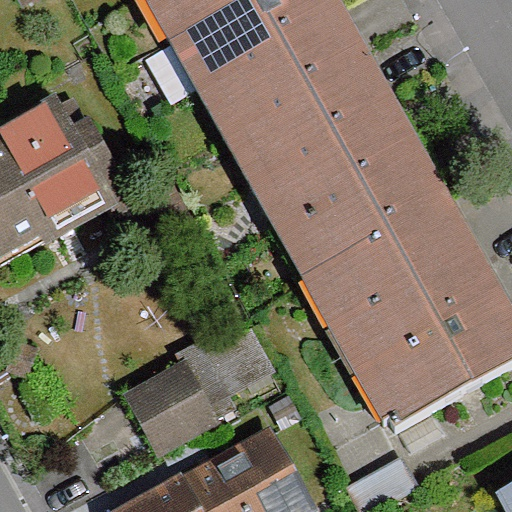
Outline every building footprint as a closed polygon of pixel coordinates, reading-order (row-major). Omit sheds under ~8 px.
[(35,0),(15,0),(20,9),(35,0)] [(142,0),(172,52),(265,0),(142,0)] [(331,0),(265,0),(172,52),(214,127),(358,46),(331,0)] [(358,46),(214,127),(258,205),(402,124),(358,46)] [(54,98),(0,128),(0,256),(39,234),(46,246),(116,206),(105,188),(119,180),(86,122),(72,130),(54,98)] [(402,124),(258,205),(302,282),(446,201),(402,124)] [(446,201),(302,282),(345,358),(489,277),(446,201)] [(511,318),(489,277),(345,358),(389,435),(511,365),(511,318)] [(120,396),(155,457),(288,382),(249,314),(175,356),(179,363),(120,396)] [(121,511),(313,511),(267,430),(121,511)] [(511,511),(511,489),(498,497),(506,511),(511,511)]
